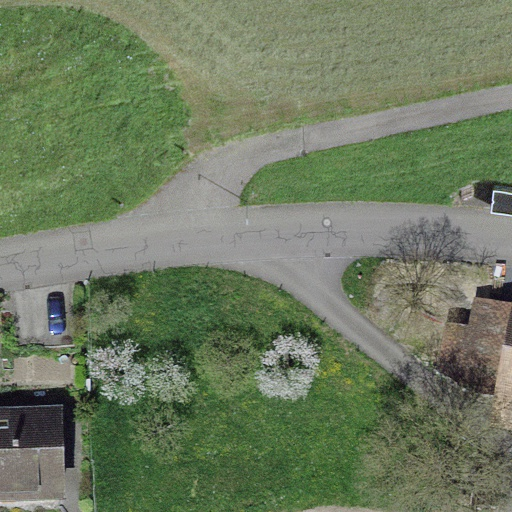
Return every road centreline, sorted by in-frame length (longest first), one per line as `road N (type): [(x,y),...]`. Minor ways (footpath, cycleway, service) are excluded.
road 1 (residential): [(154,244),(174,211),(238,163),(511,94)]
road 2 (residential): [(154,244),(511,258)]
road 3 (residential): [(0,263),(154,244)]
